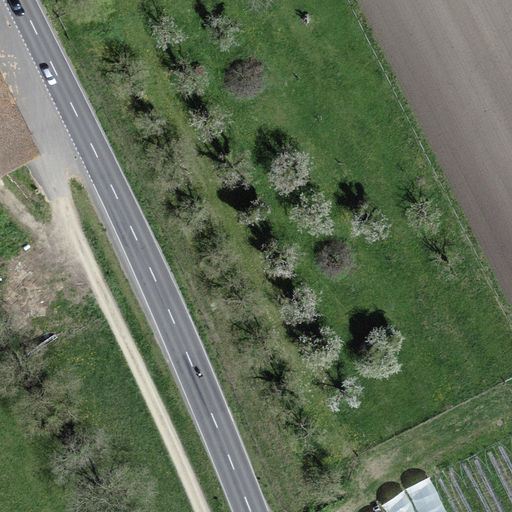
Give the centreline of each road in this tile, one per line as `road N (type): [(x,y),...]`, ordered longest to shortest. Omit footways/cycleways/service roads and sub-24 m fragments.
road 1 (secondary): [(243,511),(176,341),(16,0)]
road 2 (track): [(195,511),(67,235),(49,152),(81,133)]
